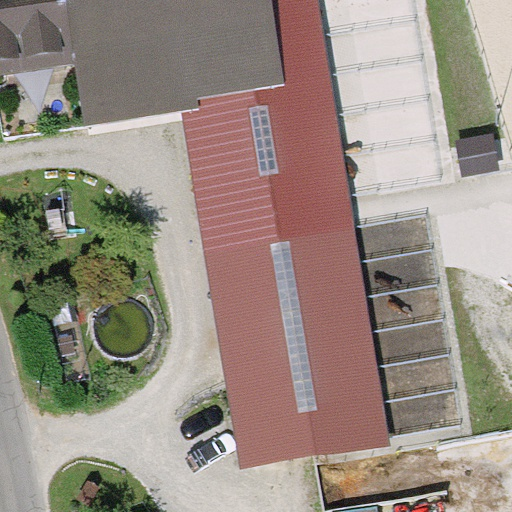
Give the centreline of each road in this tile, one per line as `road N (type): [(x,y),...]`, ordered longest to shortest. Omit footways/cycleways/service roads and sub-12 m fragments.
road 1 (unknown): [(22,483),(151,421),(196,383),(230,311),(224,279),(204,250),(121,159)]
road 2 (unclassified): [(0,388),(26,511)]
